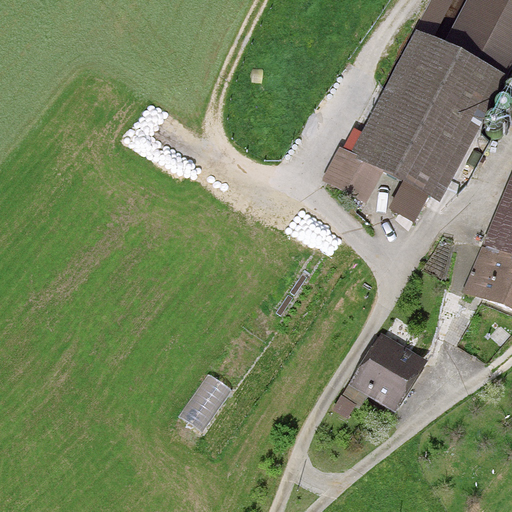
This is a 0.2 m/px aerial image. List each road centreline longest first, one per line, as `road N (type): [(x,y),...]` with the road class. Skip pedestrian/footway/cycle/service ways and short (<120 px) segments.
road 1 (track): [(296,462),(397,280),(371,246),(217,139)]
road 2 (track): [(316,511),(511,353)]
road 3 (track): [(265,0),(227,74),(217,139)]
